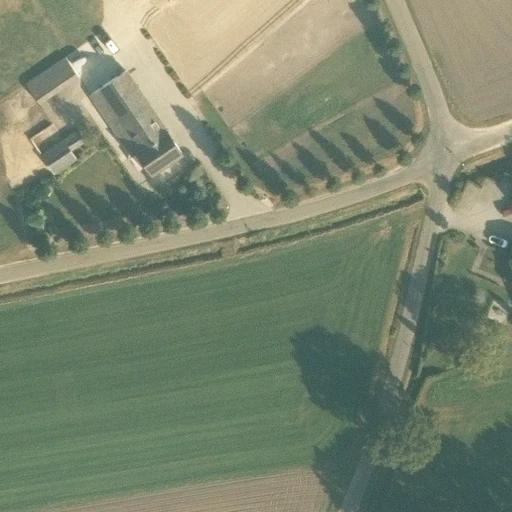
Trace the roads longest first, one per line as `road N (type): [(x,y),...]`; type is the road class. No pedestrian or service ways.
road 1 (unclassified): [(0,267),(260,213),(447,157)]
road 2 (unclassified): [(340,511),(357,477),(447,157)]
road 3 (unclassified): [(447,157),(439,105),(400,0)]
